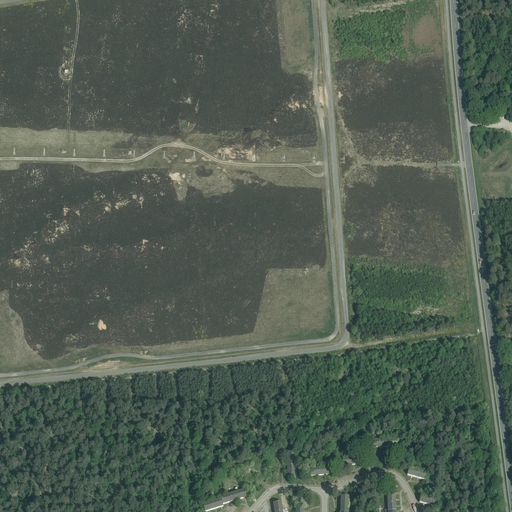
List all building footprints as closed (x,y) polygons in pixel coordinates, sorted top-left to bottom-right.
[(398,439),(360,442),(360,450),(398,447),(398,439)] [(295,478),(295,453),(287,453),(287,478),(295,478)] [(361,457),(342,458),(343,466),(362,465),(361,457)] [(263,464),(239,471),(241,479),(265,471),(263,464)] [(332,467),(306,469),(307,477),(332,475),(332,467)] [(428,473),(409,468),(407,475),(425,481),(428,473)] [(244,490),(220,497),(220,499),(202,505),(204,511),(205,511),(223,507),(222,505),(246,498),(244,490)] [(395,511),(395,492),(387,492),(387,511),(395,511)] [(440,500),(421,495),(419,503),(437,508),(440,500)] [(347,511),(349,497),(341,496),(339,511),(347,511)] [(276,503),(273,503),(274,511),(282,511),(281,502),(276,503)]
